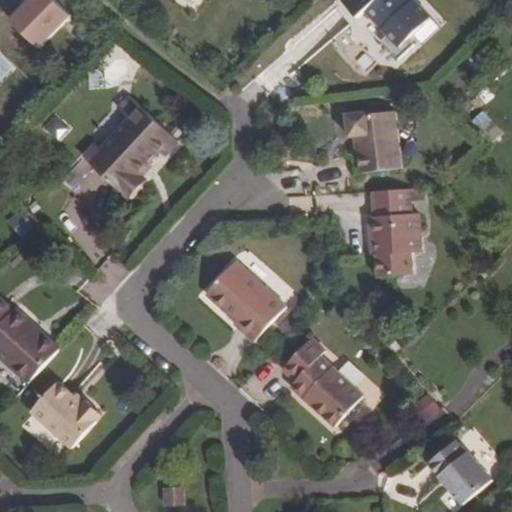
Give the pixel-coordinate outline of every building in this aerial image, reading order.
[(32,0),(12,21),(41,49),(71,17),(54,0),(32,0)] [(407,41),(429,20),(409,0),(345,0),(341,5),(356,21),(364,14),(387,37),(380,44),(397,62),(413,47),(407,41)] [(0,81),(15,66),(2,54),(0,56),(0,81)] [(126,115),(137,102),(129,95),(117,107),(126,115)] [(94,165),(126,196),(146,176),(142,172),(161,152),(166,156),(179,143),(137,102),(126,115),(131,120),(103,149),(97,144),(85,158),(94,165)] [(493,121),(483,111),(473,122),(483,132),(493,121)] [(371,113),(348,116),(351,138),(358,137),(360,153),(363,173),(402,168),(395,112),(371,115),(371,113)] [(85,158),(64,180),(73,188),(94,165),(85,158)] [(142,172),(146,176),(154,167),(150,163),(142,172)] [(130,200),(149,180),(146,176),(126,196),(130,200)] [(374,192),(375,217),(370,217),(372,242),(377,242),(377,255),(379,277),(414,275),(413,253),(412,236),(421,235),(420,214),(414,214),(413,202),(420,201),(419,189),(374,192)] [(43,259),(56,247),(21,210),(8,223),(43,259)] [(413,253),(423,252),(421,235),(412,236),(413,253)] [(237,262),(208,295),(237,321),(235,324),(256,343),(287,307),(237,262)] [(0,356),(30,384),(61,349),(17,308),(14,311),(0,297),(0,356)] [(312,338),(284,370),(297,382),(292,388),(337,428),(365,396),(322,357),(327,351),(312,338)] [(32,412),(73,449),(104,416),(87,401),(83,404),(59,382),(32,412)] [(469,452),(468,453),(457,441),(430,464),(465,505),(494,481),(469,452)] [(184,487),(167,488),(167,506),(185,506),(184,487)]
